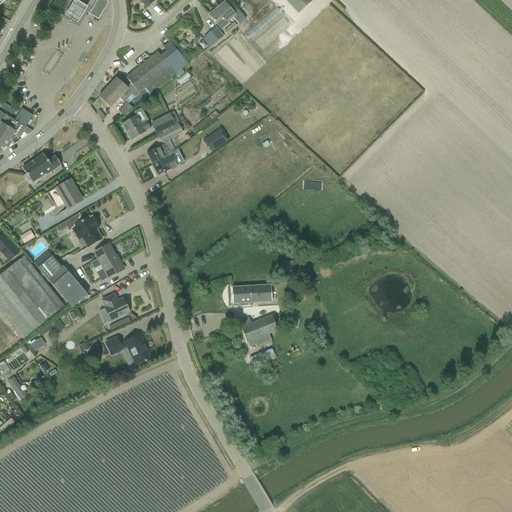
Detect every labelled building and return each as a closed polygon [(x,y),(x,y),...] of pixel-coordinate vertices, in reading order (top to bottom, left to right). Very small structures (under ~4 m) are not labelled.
[(72,0),(63,14),(77,23),(86,8),(74,0),(72,0)] [(99,0),(89,17),(98,22),(108,5),(99,0)] [(138,0),(147,8),(154,1),(152,0),(138,0)] [(285,0),(297,13),(312,0),(285,0)] [(208,15),(215,23),(220,29),(222,31),(229,24),(228,22),(233,18),(238,25),(245,19),(238,10),(234,13),(224,2),(208,15)] [(281,8),(250,35),(257,43),(288,15),(281,8)] [(289,17),(259,45),(274,61),(304,33),(289,17)] [(234,23),(223,32),(225,34),(236,26),(234,23)] [(210,32),(218,42),(223,37),(216,27),(210,32)] [(218,42),(210,32),(205,37),(206,38),(203,40),(210,48),(218,42)] [(359,45),(364,40),(358,34),(353,40),(359,45)] [(183,40),(177,45),(182,50),(187,46),(183,40)] [(187,65),(176,51),(170,43),(163,48),(168,54),(162,59),(157,53),(156,53),(133,72),(132,73),(145,89),(144,89),(149,95),(175,74),(187,65)] [(139,93),(144,89),(145,89),(132,73),(126,78),(130,84),(139,94),(139,93)] [(135,98),(139,94),(130,84),(126,88),(116,78),(109,86),(120,97),(120,98),(124,102),(131,95),(135,98)] [(110,108),(120,98),(120,97),(109,86),(98,98),(110,108)] [(133,109),(126,103),(118,112),(123,116),(133,109)] [(4,104),(1,110),(11,116),(15,111),(4,104)] [(131,120),(122,125),(131,141),(140,135),(145,132),(149,129),(146,123),(148,121),(141,109),(133,113),(136,117),(131,120)] [(215,112),(191,130),(194,134),(218,115),(215,112)] [(157,135),(175,125),(169,115),(151,124),(157,135)] [(0,153),(1,153),(6,146),(8,148),(17,134),(20,136),(22,133),(27,136),(32,132),(6,116),(0,125),(0,153)] [(175,125),(157,135),(162,144),(183,133),(178,124),(175,125)] [(221,128),(203,141),(207,148),(208,147),(209,146),(213,151),(228,141),(224,136),(226,135),(221,128)] [(152,164),(168,157),(167,155),(169,154),(165,144),(159,148),(158,147),(155,149),(146,154),(152,164)] [(48,161),(43,154),(22,169),(26,175),(26,178),(28,182),(31,183),(32,184),(49,172),(50,173),(61,165),(54,156),(48,161)] [(166,171),(174,167),(168,157),(152,164),(158,176),(166,171)] [(73,189),(75,188),(70,180),(67,182),(65,183),(57,188),(55,189),(67,210),(72,207),(81,202),(73,189)] [(46,215),(57,213),(54,199),(43,201),(46,215)] [(79,214),(55,228),(58,233),(66,228),(68,232),(72,230),(78,241),(82,239),(87,248),(102,239),(96,230),(94,226),(96,225),(92,217),(89,219),(89,217),(83,221),(79,214)] [(14,229),(30,224),(27,216),(11,221),(14,229)] [(29,231),(20,237),(24,244),(33,238),(29,231)] [(0,251),(9,262),(18,253),(2,235),(0,236),(0,251)] [(108,245),(94,253),(105,273),(101,275),(104,281),(108,279),(123,271),(108,245)] [(64,307),(23,257),(0,275),(0,310),(23,339),(64,307)] [(61,268),(51,257),(37,269),(47,280),(61,268)] [(47,280),(72,309),(87,295),(63,267),(61,268),(47,280)] [(242,288),(232,288),(233,304),(243,304),(272,302),(271,286),(242,288)] [(115,320),(129,313),(123,299),(117,302),(114,295),(102,301),(105,307),(104,308),(106,312),(110,311),(115,320)] [(76,313),(66,319),(72,328),(81,322),(76,313)] [(251,351),(260,347),(272,343),(270,339),(275,337),(273,332),(276,331),(272,317),(254,324),(251,318),(239,322),(247,343),(248,343),(251,351)] [(59,321),(51,326),(56,333),(64,328),(59,321)] [(127,349),(135,366),(144,361),(145,362),(146,361),(150,359),(146,350),(145,350),(143,346),(144,345),(139,335),(130,339),(124,342),(125,343),(120,345),(117,338),(106,344),(111,356),(127,349)] [(44,345),(40,339),(29,346),(33,353),(44,345)] [(86,343),(79,346),(82,352),(89,349),(86,343)] [(105,346),(97,349),(102,360),(110,357),(105,346)] [(7,363),(0,368),(0,375),(4,381),(14,374),(7,363)] [(13,379),(8,383),(20,400),(25,396),(13,379)] [(0,409),(9,403),(5,398),(0,402),(0,409)] [(375,475),(377,481),(387,477),(385,472),(375,475)]
